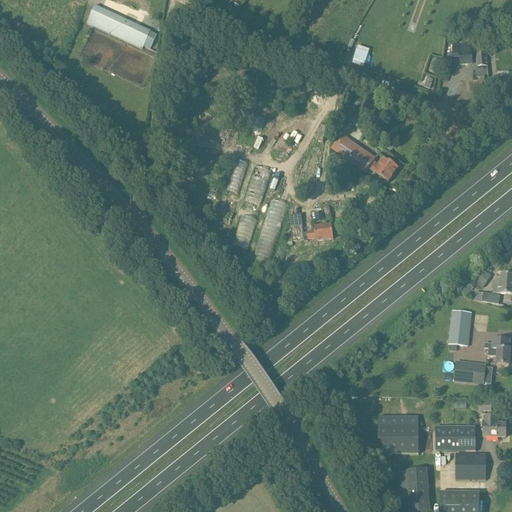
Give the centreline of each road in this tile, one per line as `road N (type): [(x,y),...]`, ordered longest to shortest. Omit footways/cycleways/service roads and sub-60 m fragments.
road 1 (tertiary): [(339,511),(275,401),(199,295),(0,78)]
road 2 (motorway): [(511,165),(83,511)]
road 3 (motorway): [(125,511),(511,198)]
road 4 (unclassified): [(455,113),(235,30),(189,0)]
